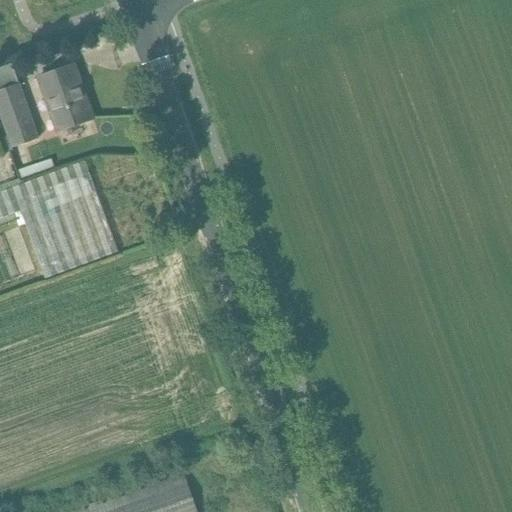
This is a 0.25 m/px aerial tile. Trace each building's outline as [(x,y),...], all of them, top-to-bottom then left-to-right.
[(74,65),(38,78),(45,97),(57,131),(70,126),(89,120),(80,94),(84,93),(74,65)] [(19,85),(0,91),(0,114),(11,147),(38,138),(26,104),(19,85)] [(51,159),(18,170),(21,179),(54,168),(51,159)] [(85,161),(0,192),(0,219),(20,211),(45,279),(99,259),(118,252),(85,161)] [(70,511),(196,511),(182,472),(164,479),(70,511)]
